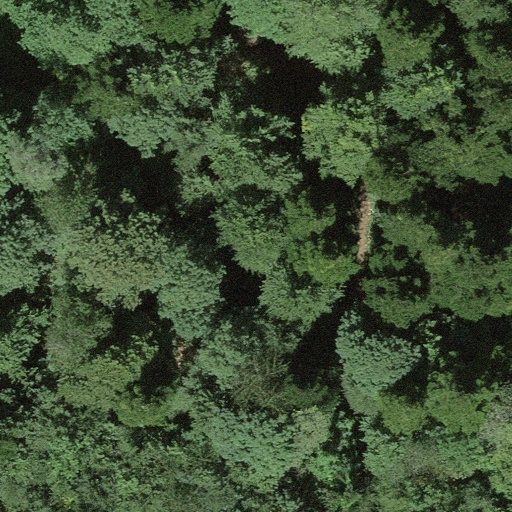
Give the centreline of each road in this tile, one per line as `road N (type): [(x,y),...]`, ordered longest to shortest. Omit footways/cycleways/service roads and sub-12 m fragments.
road 1 (track): [(199,0),(299,31),(352,160),(342,325),(386,511)]
road 2 (track): [(0,62),(125,0)]
